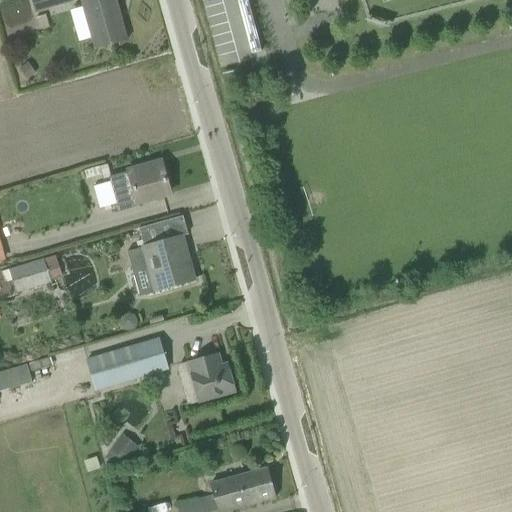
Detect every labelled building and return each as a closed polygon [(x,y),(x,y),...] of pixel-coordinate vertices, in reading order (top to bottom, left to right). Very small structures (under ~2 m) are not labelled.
[(74,3),(72,0),(31,0),(35,13),(74,3)] [(127,40),(115,0),(81,0),(95,49),(127,40)] [(152,165),(109,177),(119,213),(139,207),(139,203),(170,194),(163,167),(154,170),(152,165)] [(183,238),(182,236),(127,252),(140,296),(195,280),(186,249),(182,250),(179,239),(183,238)] [(51,283),(44,259),(10,269),(17,294),(51,283)] [(167,370),(158,339),(88,360),(97,391),(167,370)] [(199,403),(235,393),(227,363),(222,365),(218,353),(188,362),(192,374),(191,374),(199,403)] [(51,358),(28,364),(31,373),(53,367),(51,358)] [(0,392),(32,383),(27,365),(0,372),(0,392)] [(105,459),(120,471),(137,449),(122,437),(105,459)] [(177,505),(178,511),(225,511),(276,498),(267,467),(211,483),(214,495),(177,505)]
